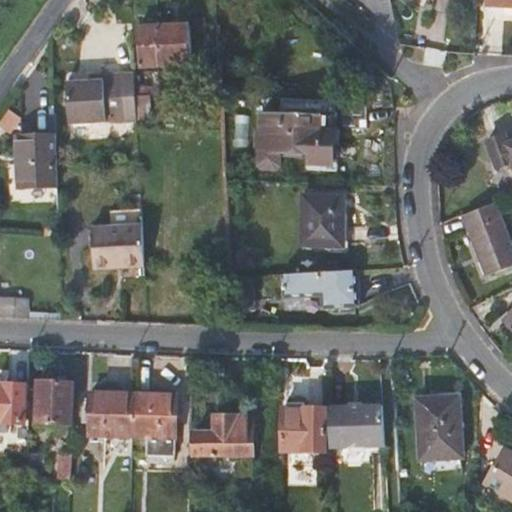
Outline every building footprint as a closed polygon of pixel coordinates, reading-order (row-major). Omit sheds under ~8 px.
[(191,26),(158,29),(160,66),(193,64),(191,26)] [(140,67),(160,66),(158,29),(139,30),(140,67)] [(134,74),(123,75),(125,124),(137,123),(135,97),(135,89),(134,74)] [(125,124),(123,75),(106,76),(106,81),(93,82),(69,84),(70,125),(125,124)] [(155,88),(135,89),(135,97),(161,96),(160,88),(155,88)] [(323,118),(336,118),(336,103),(283,100),(283,115),(263,115),(261,166),(282,167),(283,153),(311,154),(311,164),(334,164),(335,132),(323,131),(323,118)] [(323,131),(335,132),(336,118),(323,118),(323,131)] [(21,189),(59,188),(58,167),(57,136),(20,137),(21,189)] [(511,169),(511,144),(510,145),(507,137),(488,144),(498,170),(508,165),(510,170),(511,169)] [(304,195),(304,229),(345,227),(346,197),(304,195)] [(511,265),(511,241),(497,203),(466,215),(490,274),(511,265)] [(95,269),(145,268),(142,210),(114,211),(114,228),(93,229),(95,269)] [(345,246),(345,227),(304,229),(304,245),(345,246)] [(282,298),(320,296),(333,295),(334,308),(359,307),(356,270),(281,276),(282,298)] [(252,289),(230,290),(231,311),(253,310),(252,289)] [(321,309),(334,308),(333,295),(320,296),(321,309)] [(0,318),(22,320),(23,315),(23,305),(23,300),(0,299),(0,318)] [(73,423),(74,384),(40,383),(39,421),(73,423)] [(7,385),(7,387),(0,386),(0,422),(25,423),(26,385),(7,385)] [(90,435),(134,437),(135,395),(92,394),(91,409),(83,409),(82,425),(90,425),(90,435)] [(163,438),(175,439),(177,396),(135,395),(134,437),(148,437),(163,438)] [(460,459),(461,399),(419,399),(419,459),(419,468),(461,468),(460,459)] [(383,405),(329,407),(330,447),(385,445),(383,405)] [(283,409),(282,451),(325,452),(326,410),(283,409)] [(216,434),(193,434),(193,455),(255,456),(255,417),(216,417),(216,434)] [(163,438),(148,437),(148,457),(162,458),(163,438)] [(174,458),(175,439),(163,438),(162,458),(174,458)] [(511,453),(508,451),(486,486),(511,502),(511,453)] [(44,453),(29,453),(28,477),(42,478),(44,453)] [(61,454),(60,478),(72,479),(73,454),(61,454)]
